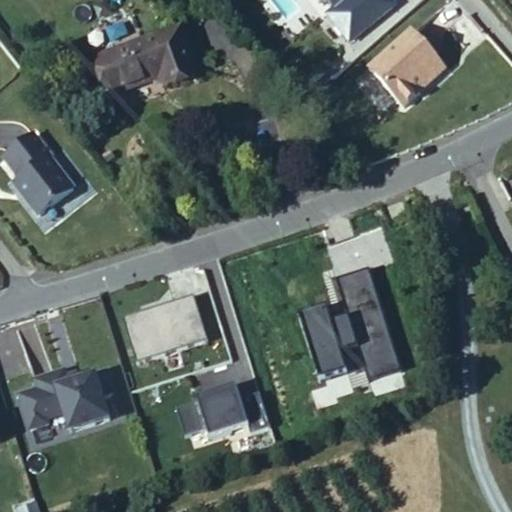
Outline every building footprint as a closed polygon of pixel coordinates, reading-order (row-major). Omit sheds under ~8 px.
[(351,50),(401,12),(391,0),(321,0),(332,15),(327,18),(351,50)] [(194,74),(177,24),(95,53),(108,94),(155,77),(158,87),(194,74)] [(408,29),(367,68),(401,104),(417,88),(414,84),(439,61),(408,29)] [(446,76),(439,61),(414,84),(417,88),(446,76)] [(29,132),(0,155),(16,177),(10,181),(16,189),(18,188),(21,192),(21,196),(34,213),(69,186),(46,155),(47,154),(29,132)] [(406,204),(389,211),(393,221),(410,213),(406,204)] [(197,304),(126,325),(139,366),(210,344),(197,304)] [(109,365),(19,391),(33,436),(66,429),(74,444),(112,432),(109,414),(117,399),(109,365)]
